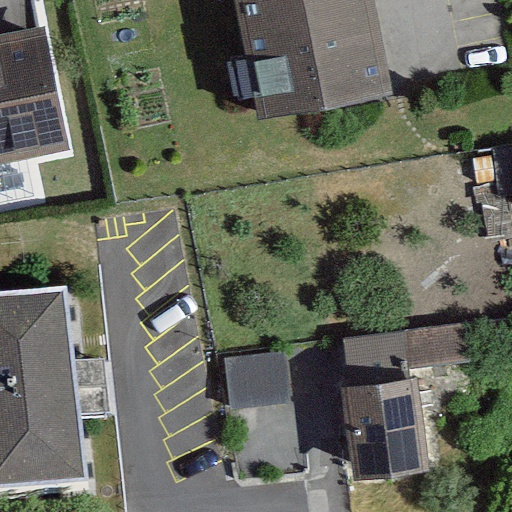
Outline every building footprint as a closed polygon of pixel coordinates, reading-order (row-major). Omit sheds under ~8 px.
[(350,0),(209,0),(234,116),(369,88),(350,0)] [(47,26),(0,35),(0,161),(72,147),(47,26)] [(66,285),(0,291),(0,488),(84,481),(66,285)] [(343,327),(352,378),(399,370),(472,358),(463,307),(343,327)] [(228,347),(230,395),(295,392),(292,344),(228,347)] [(352,378),(323,383),(339,476),(415,463),(399,370),(352,378)]
